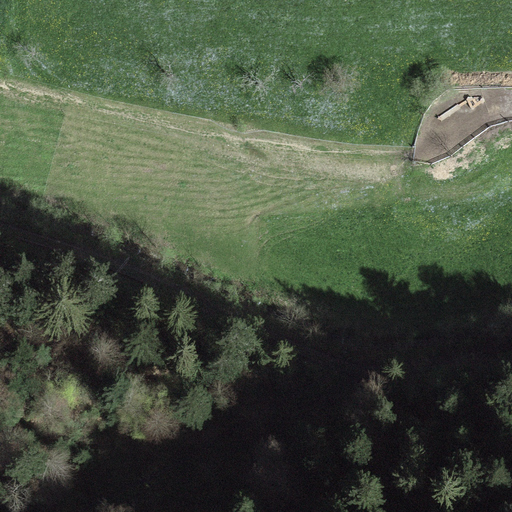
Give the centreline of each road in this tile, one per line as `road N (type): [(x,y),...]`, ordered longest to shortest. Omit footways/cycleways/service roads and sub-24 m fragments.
road 1 (track): [(102,511),(350,371),(179,289),(0,228)]
road 2 (residential): [(511,343),(400,377),(350,371)]
